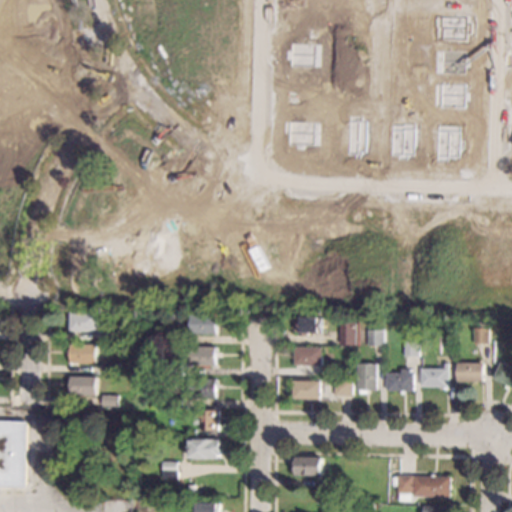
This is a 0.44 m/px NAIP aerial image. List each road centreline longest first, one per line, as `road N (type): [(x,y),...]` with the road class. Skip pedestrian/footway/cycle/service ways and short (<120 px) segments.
road 1 (residential): [(511,190),(319,187),(230,163),(172,125),(132,84)]
road 2 (residential): [(33,404),(31,287),(40,216),(91,123),(132,84)]
road 3 (residential): [(259,511),(258,170)]
road 4 (residential): [(493,434),(260,429)]
road 5 (residential): [(260,0),(258,170)]
